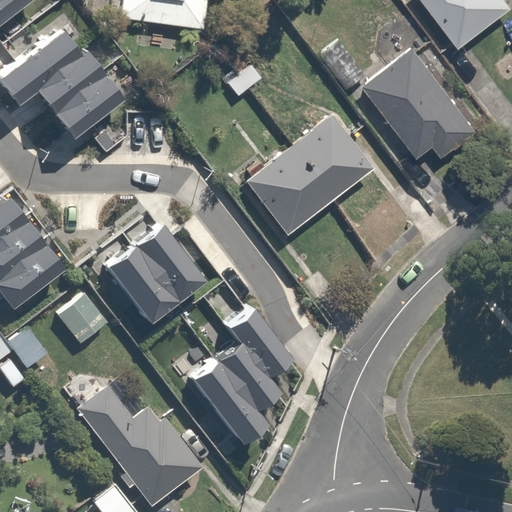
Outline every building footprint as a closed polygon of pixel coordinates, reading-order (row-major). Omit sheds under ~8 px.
[(0,0),(0,8),(10,0),(0,0)] [(115,0),(113,18),(200,28),(203,0),(115,0)] [(421,0),(459,44),(511,0),(421,0)] [(70,46),(52,23),(0,62),(0,86),(8,96),(26,81),(62,129),(113,91),(76,41),(70,46)] [(481,129),(408,36),(353,77),(413,157),(428,145),(440,160),(481,129)] [(368,165),(324,108),(239,174),(283,231),(368,165)] [(54,260),(0,190),(0,295),(3,299),(54,260)] [(150,214),(97,257),(140,314),(196,273),(150,214)] [(229,334),(182,370),(231,436),(258,417),(247,401),(270,383),(258,367),(282,350),(242,298),(217,317),(229,334)] [(42,353),(16,319),(0,331),(0,334),(24,366),(42,353)] [(20,371),(7,352),(0,356),(0,376),(4,382),(20,371)] [(142,397),(123,405),(105,381),(73,405),(148,505),(196,469),(142,397)] [(143,511),(111,471),(86,491),(102,511),(143,511)]
